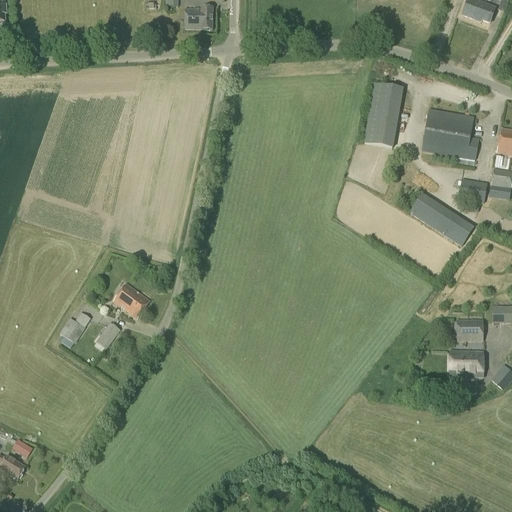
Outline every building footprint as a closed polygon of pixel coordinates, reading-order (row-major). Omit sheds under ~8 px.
[(178,8),(178,0),(165,0),(165,8),(178,8)] [(496,10),(468,0),(462,18),(476,23),(477,21),(490,26),(496,10)] [(504,14),(508,3),(502,0),(498,12),(504,14)] [(213,33),(213,10),(201,10),(201,11),(189,11),(184,11),(184,31),(201,31),(201,33),(213,33)] [(362,144),(391,148),(400,88),(375,84),(369,127),(364,127),(362,144)] [(474,162),(478,141),(470,139),(473,119),(429,112),(422,153),(474,162)] [(511,157),(511,132),(500,130),(496,156),(511,157)] [(511,173),(509,173),(493,170),(489,199),(509,203),(511,182),(511,173)] [(484,206),(487,186),(462,181),(458,202),(484,206)] [(461,248),(473,230),(421,196),(409,214),(461,248)] [(478,214),(479,207),(467,204),(466,212),(478,214)] [(137,320),(150,304),(126,286),(114,303),(137,320)] [(492,324),(511,324),(511,308),(492,309),(492,324)] [(59,336),(64,339),(60,344),(70,351),(74,345),(75,346),(85,330),(84,330),(90,321),(81,314),(75,323),(70,320),(59,336)] [(457,343),(483,343),(483,323),(457,323),(457,343)] [(106,352),(120,333),(109,325),(95,344),(106,352)] [(483,381),(483,353),(449,353),(449,380),(483,381)] [(503,393),(511,381),(511,374),(503,367),(491,382),(503,393)] [(452,403),(461,404),(461,394),(452,393),(452,403)] [(25,446),(20,455),(27,460),(33,451),(25,446)] [(6,461),(0,457),(0,465),(2,466),(0,469),(0,470),(18,481),(25,470),(7,459),(6,461)]
